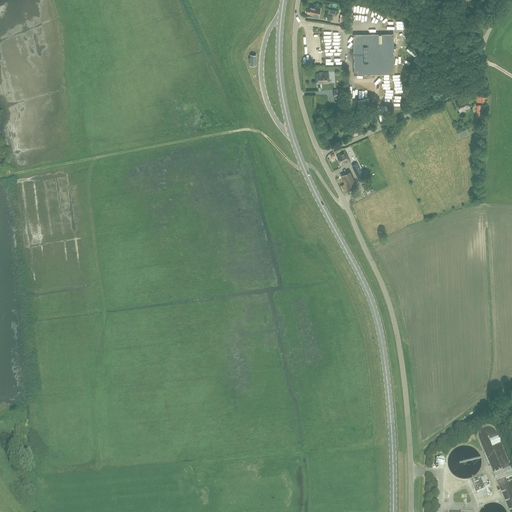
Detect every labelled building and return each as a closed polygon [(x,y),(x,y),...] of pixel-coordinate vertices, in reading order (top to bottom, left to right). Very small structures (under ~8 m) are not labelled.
[(320,8),(313,7),(308,6),(307,9),(306,9),(306,11),(307,12),(307,13),(310,13),(310,14),(313,15),(313,16),(318,17),(319,14),(320,8)] [(357,35),(355,37),(355,44),(353,44),(354,64),(355,64),(355,71),(357,73),(364,73),(364,74),(394,74),(394,43),(393,43),(393,36),(391,35),(384,35),(384,33),(363,34),(363,35),(357,35)] [(317,84),(329,83),(328,73),(316,73),(317,84)] [(456,102),(460,112),(470,107),(466,98),(456,102)] [(482,105),(476,105),(477,118),(483,117),(483,113),(486,113),(486,109),(482,109),(482,105)] [(362,132),(359,126),(351,129),(354,136),(362,132)] [(341,165),(350,161),(345,151),(336,155),(341,165)] [(357,163),(352,166),(359,182),(365,179),(357,163)] [(357,187),(350,171),(340,176),(342,180),(339,182),(343,193),(357,187)] [(473,481),(479,497),(490,492),(491,494),(492,493),(490,489),(491,488),(490,485),(488,486),(484,476),(473,481)]
